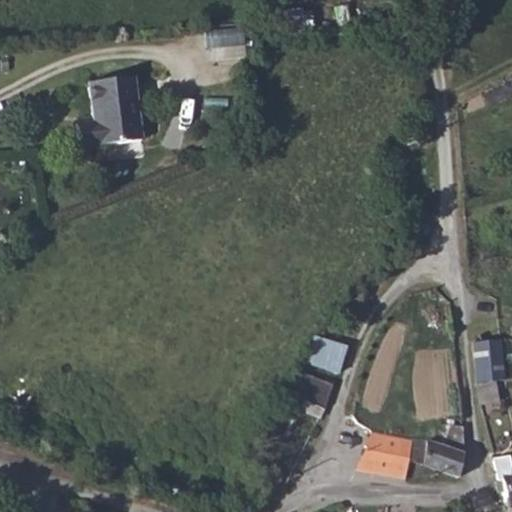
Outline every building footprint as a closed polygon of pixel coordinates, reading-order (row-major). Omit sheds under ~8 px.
[(287,7),(287,36),(311,36),(311,7),(287,7)] [(130,77),(85,80),(87,120),(71,120),(72,143),(134,139),(130,77)] [(315,333),(306,362),(339,372),(348,343),(315,333)] [(499,341),(473,343),(476,398),(478,406),(497,403),(494,382),(504,379),(499,341)] [(301,372),(292,395),(323,409),(331,385),(301,372)] [(465,439),(465,426),(444,422),(437,446),(427,441),(411,441),(407,460),(458,478),(465,439)] [(404,479),(407,460),(411,441),(393,437),(371,433),(356,473),(404,479)] [(507,457),(493,460),(498,482),(500,481),(504,502),(511,500),(511,467),(510,467),(507,457)] [(251,492),(267,499),(276,484),(259,477),(251,492)]
